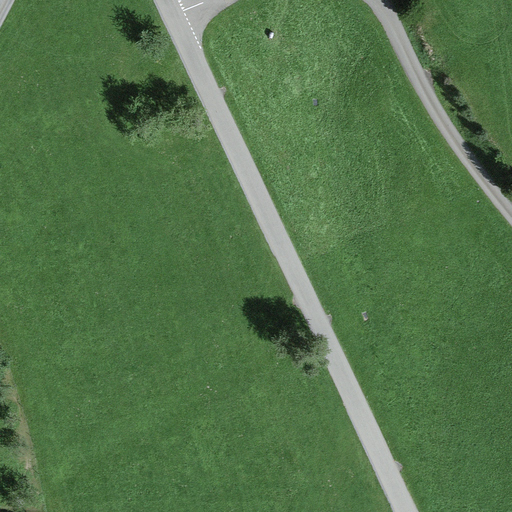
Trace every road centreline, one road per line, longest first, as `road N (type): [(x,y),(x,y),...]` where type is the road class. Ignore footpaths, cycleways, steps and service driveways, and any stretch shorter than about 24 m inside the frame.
road 1 (unclassified): [(405,511),(166,0)]
road 2 (track): [(376,0),(443,124),(511,213)]
